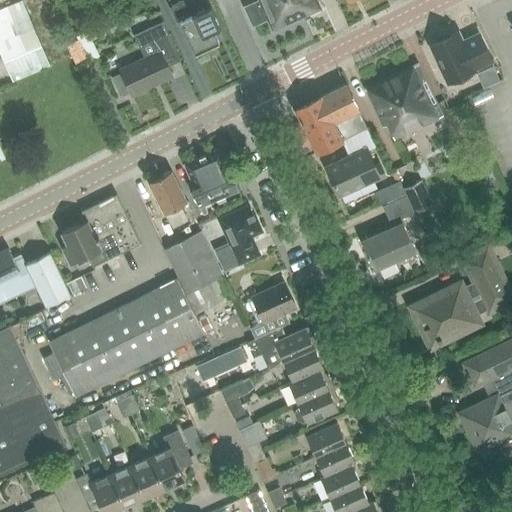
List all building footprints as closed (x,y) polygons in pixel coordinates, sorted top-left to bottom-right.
[(22,0),(20,0),(0,9),(0,48),(14,80),(51,63),(22,0)] [(207,0),(181,0),(179,1),(186,17),(179,20),(195,53),(219,42),(213,29),(221,26),(211,5),(210,5),(207,0)] [(274,30),(273,30),(307,15),(300,0),(292,0),(290,1),(288,0),(258,0),(273,31),(274,30)] [(288,0),(290,1),(292,0),(300,0),(307,15),(321,8),(316,0),(288,0)] [(121,73),(112,77),(121,96),(130,92),(132,95),(173,76),(168,66),(181,60),(163,22),(134,35),(145,58),(120,69),(121,73)] [(437,41),(430,44),(448,83),(475,70),(474,68),(492,60),(479,34),(462,42),(457,32),(451,35),(446,33),(438,37),(437,41)] [(77,40),(67,45),(78,66),(88,61),(77,40)] [(443,115),(418,63),(365,89),(383,126),(387,124),(394,138),(443,115)] [(491,74),(472,81),(476,90),(494,83),(491,74)] [(321,96),(321,95),(295,108),(302,121),(292,125),(303,147),(312,142),(317,152),(343,139),(367,127),(345,84),(321,96)] [(367,127),(343,139),(351,155),(367,148),(368,150),(376,146),(367,127)] [(238,191),(220,150),(221,149),(220,148),(184,164),(185,165),(192,180),(188,182),(199,208),(238,191)] [(340,195),(385,175),(380,163),(375,166),(368,150),(367,148),(351,155),(327,166),(340,195)] [(148,182),(165,213),(166,213),(173,227),(187,220),(180,205),(187,202),(171,170),(148,182)] [(399,181),(374,193),(380,204),(405,193),(399,181)] [(422,181),(406,188),(416,212),(433,204),(422,181)] [(81,210),(86,221),(62,232),(68,245),(63,247),(70,262),(87,254),(93,266),(139,243),(140,244),(140,243),(117,194),(81,210)] [(407,196),(383,207),(391,223),(414,213),(407,196)] [(215,249),(224,268),(257,253),(249,235),(260,230),(249,204),(218,218),(229,242),(215,249)] [(403,222),(361,241),(369,257),(370,257),(376,270),(415,252),(409,239),(410,238),(403,222)] [(201,230),(165,248),(187,293),(223,275),(201,230)] [(461,282),(412,306),(431,346),(480,322),(477,315),(489,309),(490,311),(511,300),(511,293),(489,245),(464,257),(475,281),(463,287),(461,282)] [(0,300),(35,283),(46,305),(45,306),(46,306),(70,294),(50,252),(26,264),(23,257),(15,261),(8,248),(0,251),(0,300)] [(435,257),(424,262),(427,268),(438,263),(435,257)] [(81,276),(67,282),(73,293),(87,286),(81,276)] [(199,321),(195,314),(185,294),(177,278),(65,334),(49,342),(76,395),(92,388),(181,343),(204,331),(199,321)] [(263,321),(250,327),(254,337),(289,321),(284,311),(295,306),(283,281),(251,296),(263,321)] [(0,402),(38,385),(10,323),(0,327),(0,402)] [(268,369),(284,362),(315,348),(314,348),(320,345),(314,333),(311,332),(308,333),(305,327),(282,338),(277,328),(255,339),(268,369)] [(461,413),(478,447),(510,431),(511,434),(511,375),(508,368),(511,366),(511,340),(465,363),(475,384),(484,380),(492,398),(461,413)] [(293,382),(320,370),(324,368),(315,348),(284,362),(292,381),(293,382)] [(53,380),(65,374),(54,351),(42,357),(53,380)] [(203,380),(225,370),(218,355),(196,365),(203,380)] [(185,368),(174,373),(177,382),(188,377),(185,368)] [(298,403),(334,387),(329,375),(325,373),(323,375),(320,370),(293,382),(292,381),(289,383),(298,403)] [(249,379),(243,381),(248,392),(253,388),(249,379)] [(221,391),(230,410),(242,405),(238,397),(248,392),(243,381),(221,391)] [(0,461),(5,472),(64,445),(66,444),(38,385),(0,402),(0,461)] [(334,387),(298,403),(300,408),(297,410),(296,414),(296,417),(299,420),(302,422),(306,421),(307,423),(338,409),(335,404),(338,402),(340,398),(334,387)] [(193,388),(183,392),(188,405),(199,400),(193,388)] [(125,399),(132,414),(139,411),(133,396),(125,399)] [(132,414),(125,399),(117,403),(124,418),(132,414)] [(242,405),(230,410),(234,418),(245,413),(242,405)] [(105,408),(97,412),(104,427),(112,423),(105,408)] [(239,430),(251,455),(263,450),(259,442),(267,438),(259,421),(239,430)] [(307,436),(316,456),(347,442),(337,422),(307,436)] [(73,423),(64,427),(69,438),(78,434),(73,423)] [(185,436),(196,431),(193,425),(182,429),(185,436)] [(166,488),(186,479),(181,467),(193,462),(178,429),(165,435),(171,447),(151,456),(166,488)] [(325,476),(352,464),(352,465),(356,463),(347,442),(316,456),(325,475),(325,476)] [(263,450),(251,455),(254,463),(266,458),(263,450)] [(76,454),(67,458),(72,471),(81,467),(76,454)] [(166,488),(151,456),(131,465),(145,497),(166,488)] [(331,498),(361,484),(352,465),(352,464),(325,476),(325,475),(321,477),(331,498)] [(145,497),(131,465),(111,474),(126,506),(145,497)] [(40,468),(28,474),(34,486),(46,481),(40,468)] [(111,474),(92,483),(87,474),(76,479),(86,502),(97,497),(104,511),(112,511),(126,506),(111,474)] [(348,511),(370,503),(369,502),(361,484),(331,498),(337,511),(348,511)] [(272,501),(284,495),(280,488),(268,493),(272,501)] [(252,511),(270,511),(260,490),(245,497),(252,511)] [(37,511),(40,511),(60,503),(55,492),(33,502),(37,511)] [(284,495),(272,501),(275,508),(287,503),(284,495)] [(384,511),(383,508),(379,506),(376,507),(373,501),(369,502),(370,503),(348,511),(384,511)] [(63,511),(60,503),(40,511),(63,511)]
